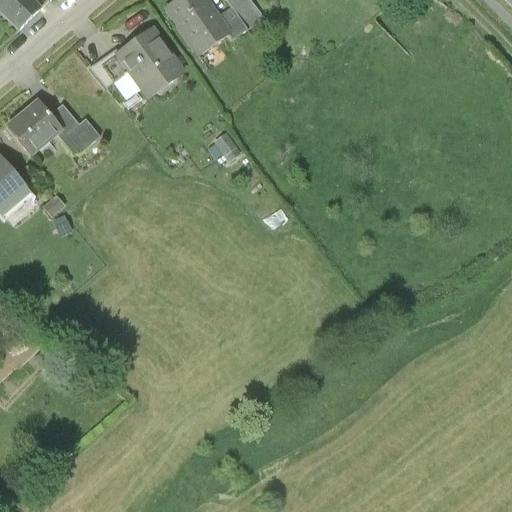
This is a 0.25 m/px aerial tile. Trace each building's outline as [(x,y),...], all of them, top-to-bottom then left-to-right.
[(48,19),(31,0),(0,0),(0,16),(23,42),(48,19)] [(199,0),(182,0),(164,14),(201,61),(230,38),(217,22),(199,0)] [(246,0),(221,0),(231,11),(247,32),(262,20),(246,0)] [(231,11),(217,22),(230,38),(235,44),(248,34),(247,32),(231,11)] [(185,74),(153,33),(120,58),(115,51),(88,72),(106,94),(130,76),(149,101),(185,74)] [(48,121),(33,103),(0,132),(26,161),(51,140),(59,133),(48,121)] [(61,110),(48,121),(59,133),(51,140),(71,165),(100,141),(86,124),(78,130),(61,110)] [(229,134),(207,149),(223,172),(244,157),(229,134)] [(0,209),(7,217),(9,220),(33,200),(0,159),(0,209)]
